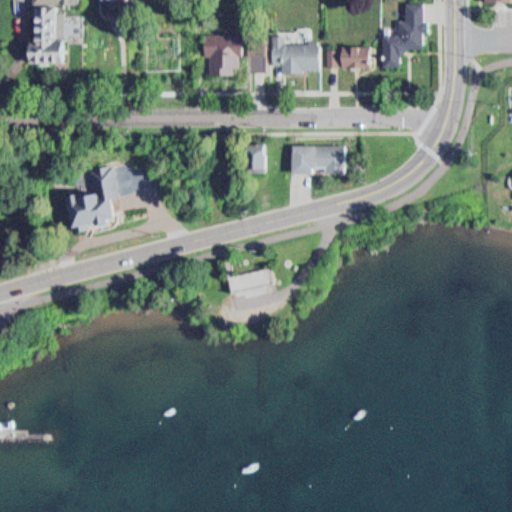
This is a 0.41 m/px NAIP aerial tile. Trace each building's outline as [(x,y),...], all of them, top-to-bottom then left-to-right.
[(28,1),(51,0),(51,8),(58,8),(58,11),(78,10),(79,34),(61,35),(61,58),(21,60),(20,34),(29,34),(28,1)] [(401,0),(401,13),(394,13),(394,21),(380,30),(380,64),(399,64),(399,49),(422,38),(422,29),(428,29),(428,12),(422,12),(422,0),(401,0)] [(196,28),(233,28),(233,64),(227,64),(227,70),(203,70),(203,50),(196,50),(196,28)] [(266,28),(267,59),(276,59),(276,69),(300,68),(300,62),(313,62),(313,34),(306,34),(306,38),(281,39),(280,28),(266,28)] [(324,61),(369,62),(369,39),(338,38),(338,43),(331,42),(331,37),(324,37),(324,61)] [(383,45),(348,45),(348,67),(383,67),(383,45)] [(241,139),(261,138),(262,168),(242,169),(241,139)] [(341,138),(343,168),(288,171),(287,141),(341,138)] [(107,157),(83,162),(89,187),(74,190),(73,186),(56,191),(66,228),(85,223),(112,217),(107,194),(116,192),(107,157)] [(0,255),(0,234),(3,233),(10,252),(0,255)] [(229,284),(233,283),(234,289),(243,287),(244,291),(268,287),(266,277),(273,276),(270,260),(230,267),(228,255),(224,255),(229,284)]
